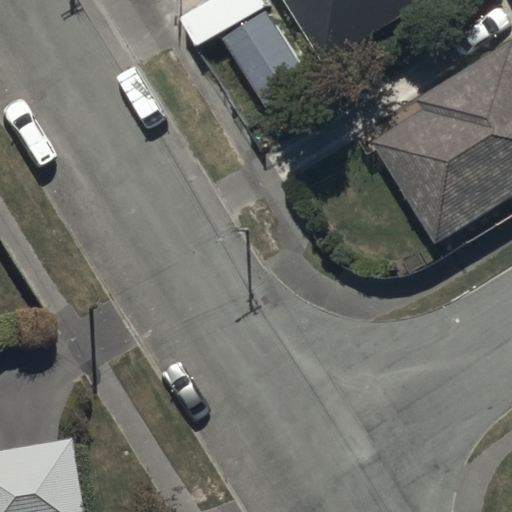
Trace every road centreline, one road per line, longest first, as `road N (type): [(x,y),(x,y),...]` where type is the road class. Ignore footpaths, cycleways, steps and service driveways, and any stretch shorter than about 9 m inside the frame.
road 1 (residential): [(6,0),(308,476)]
road 2 (residential): [(308,476),(511,345)]
